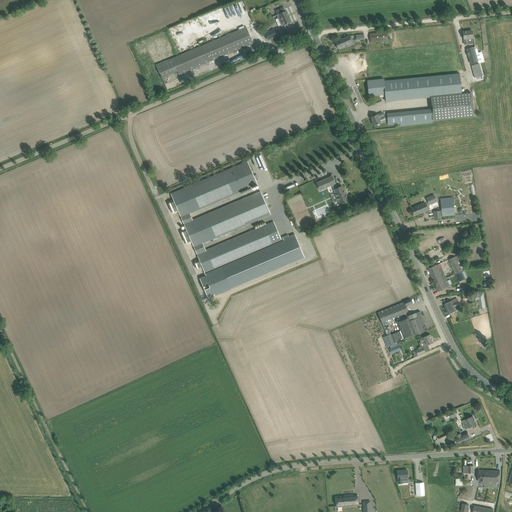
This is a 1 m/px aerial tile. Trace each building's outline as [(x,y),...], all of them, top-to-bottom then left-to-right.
[(284,7),(276,11),(277,15),(281,25),(283,24),(283,25),(285,24),(286,25),(289,23),(289,22),(291,21),(286,11),(285,11),(284,7)] [(179,75),(208,62),(253,43),(246,27),(202,46),(156,65),(161,78),(178,72),(179,75)] [(274,29),(264,33),(268,40),(277,36),(274,29)] [(473,38),(472,36),(472,31),(463,32),(464,39),(464,44),(474,43),(473,38)] [(388,41),(388,37),(387,32),(370,34),(371,43),(388,41)] [(351,37),(349,38),(348,36),(335,42),(338,49),(351,43),(354,42),(351,37)] [(485,63),(484,61),(482,52),(478,53),(476,46),(466,49),(470,64),(478,61),(478,63),(480,62),(481,64),(485,63)] [(471,93),(461,94),(459,74),(384,81),(384,79),(367,81),(369,96),(385,94),(386,101),(430,97),(432,109),(387,114),(388,125),(433,120),(474,117),(471,93)] [(374,125),(378,123),(381,122),(379,119),(384,117),(383,113),(378,115),(375,116),(371,117),(374,125)] [(173,199),(167,202),(173,214),(178,212),(186,228),(180,231),(186,245),(192,243),(199,260),(193,262),(197,269),(202,267),(204,272),(281,240),(273,222),(205,251),(202,244),(270,215),(260,192),(192,221),(189,214),(253,186),(257,184),(247,162),(243,164),(171,194),(173,199)] [(340,205),(344,203),(349,201),(342,186),(337,188),(335,184),(335,183),(332,176),(317,183),(320,190),(332,185),(334,190),(340,205)] [(435,202),(433,196),(426,199),(428,205),(435,202)] [(453,197),(440,199),(442,217),(455,215),(454,206),(453,206),(453,197)] [(414,215),(419,214),(428,210),(425,203),(411,209),(414,215)] [(206,276),(200,278),(207,297),(214,294),(215,296),(305,258),(294,234),(288,236),(286,236),(287,237),(281,240),(204,272),(206,276)] [(462,271),(460,267),(455,257),(449,259),(455,274),(462,271)] [(445,276),(444,275),(443,271),(442,271),(439,264),(428,269),(434,283),(446,278),(445,276)] [(467,278),(464,271),(462,272),(462,271),(455,274),(458,282),(465,279),(467,278)] [(438,291),(442,289),(449,286),(446,278),(434,283),(438,291)] [(479,300),(479,308),(485,308),(484,293),(475,294),(476,300),(479,300)] [(448,314),(452,312),(455,311),(454,307),(459,305),(457,298),(444,304),(448,314)] [(381,322),(403,313),(408,312),(404,302),(378,312),(381,322)] [(420,333),(423,332),(428,330),(420,311),(412,314),(397,321),(404,339),(420,333)] [(390,334),(383,337),(387,347),(394,343),(390,334)] [(415,357),(425,352),(423,346),(433,343),(429,335),(423,337),(419,339),(420,342),(419,342),(421,346),(418,347),(419,349),(415,350),(416,351),(413,352),(415,357)] [(398,345),(389,349),(391,354),(401,350),(398,342),(397,342),(397,344),(398,345)] [(469,428),(477,425),(473,416),(465,419),(465,420),(462,421),(464,424),(463,425),(465,430),(469,428)] [(468,432),(462,434),(461,433),(456,434),(457,436),(454,437),(456,442),(470,437),(468,432)] [(407,470),(397,471),(398,484),(402,483),(402,478),(408,478),(407,470)] [(478,481),(489,482),(489,470),(479,470),(478,481)] [(489,470),(489,482),(500,482),(500,471),(489,470)] [(423,483),(415,483),(416,496),(424,495),(423,483)] [(402,486),(403,495),(415,495),(415,485),(402,486)] [(357,496),(353,496),(353,495),(344,496),(344,497),(336,498),(336,508),(358,506),(357,496)] [(461,511),(465,511),(467,511),(470,505),(463,503),(461,511)]
